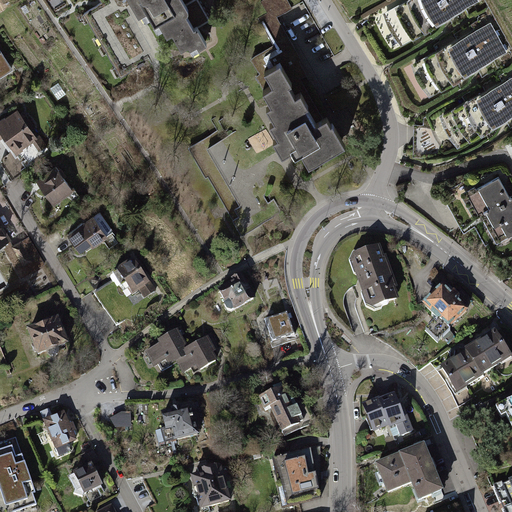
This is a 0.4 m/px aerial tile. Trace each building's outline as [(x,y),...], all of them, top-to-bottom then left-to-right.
[(124,0),(136,18),(142,14),(158,41),(170,33),(184,56),(206,43),(179,0),(124,0)] [(288,0),(284,0),(275,8),(281,16),(294,6),(288,0)] [(408,0),(373,19),(393,52),(477,3),(475,0),(408,0)] [(406,68),(425,102),(509,53),(490,20),(406,68)] [(0,51),(0,80),(13,72),(0,51)] [(309,93),(290,67),(269,82),(280,97),(272,103),(280,114),(273,119),(287,139),(278,145),(297,172),(309,163),(320,177),(356,150),(337,124),(327,131),(303,98),(309,93)] [(511,76),(432,118),(452,147),(511,111),(511,76)] [(19,105),(0,117),(0,151),(6,160),(41,137),(19,105)] [(236,129),(200,148),(242,227),(279,207),(236,129)] [(60,167),(38,180),(54,205),(74,189),(60,167)] [(475,187),(462,194),(475,220),(482,216),(496,242),(511,234),(511,194),(510,196),(500,177),(476,189),(475,187)] [(110,236),(96,215),(67,235),(82,256),(110,236)] [(0,247),(11,242),(0,220),(0,247)] [(15,244),(24,270),(42,263),(33,238),(15,244)] [(354,255),(350,263),(366,308),(374,311),(399,300),(379,247),(354,255)] [(134,261),(116,273),(132,296),(138,292),(144,301),(156,293),(134,261)] [(231,284),(221,289),(220,292),(226,303),(226,307),(229,312),(235,313),(255,301),(242,275),(230,281),(231,284)] [(442,283),(420,304),(434,320),(424,330),(438,343),(451,331),(449,329),(470,307),(442,283)] [(287,316),(261,325),(271,351),(297,342),(287,316)] [(69,349),(57,317),(29,327),(41,360),(69,349)] [(511,354),(496,329),(438,366),(457,395),(511,360),(511,354)] [(160,344),(146,351),(155,368),(167,361),(171,368),(178,364),(184,374),(198,367),(201,372),(219,362),(214,353),(217,351),(208,335),(203,338),(204,340),(189,349),(179,330),(159,341),(160,344)] [(276,392),(261,398),(267,411),(273,409),(285,437),(316,425),(306,401),(299,404),(296,396),(291,398),(285,384),(274,388),(276,392)] [(395,393),(379,399),(390,427),(392,426),(397,439),(414,432),(409,418),(405,420),(395,393)] [(373,433),(390,427),(379,399),(378,396),(362,403),(373,433)] [(511,401),(497,410),(502,419),(509,415),(511,420),(511,401)] [(194,406),(163,415),(170,444),(201,435),(194,406)] [(65,411),(43,420),(56,450),(78,441),(65,411)] [(113,427),(133,426),(132,412),(113,413),(113,427)] [(17,437),(0,442),(0,511),(34,511),(40,510),(17,437)] [(321,447),(274,458),(283,507),(322,497),(321,447)] [(426,447),(373,466),(384,497),(410,488),(416,506),(443,496),(426,447)] [(93,450),(81,457),(87,468),(75,474),(89,502),(101,496),(97,489),(104,485),(93,465),(99,461),(93,450)] [(205,474),(193,478),(202,511),(233,503),(225,474),(221,475),(219,467),(204,471),(205,474)] [(511,480),(502,485),(511,509),(511,480)]
